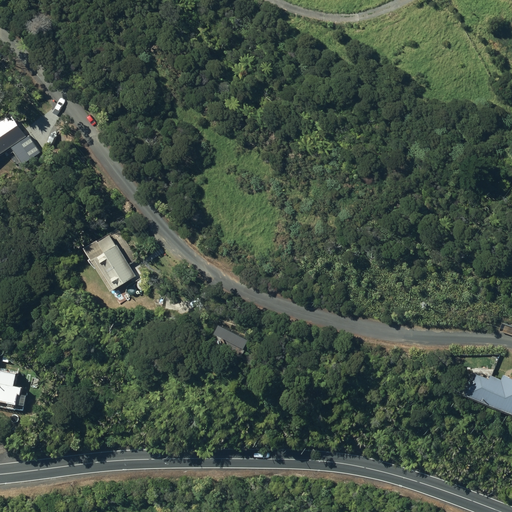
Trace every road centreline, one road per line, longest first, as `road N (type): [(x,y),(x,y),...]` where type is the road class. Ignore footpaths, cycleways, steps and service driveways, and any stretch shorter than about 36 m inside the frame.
road 1 (unclassified): [(0,36),(49,85),(163,232),(232,283),(298,310),(395,333),(511,339)]
road 2 (secondary): [(0,473),(129,459),(320,460),(387,472),(502,511)]
